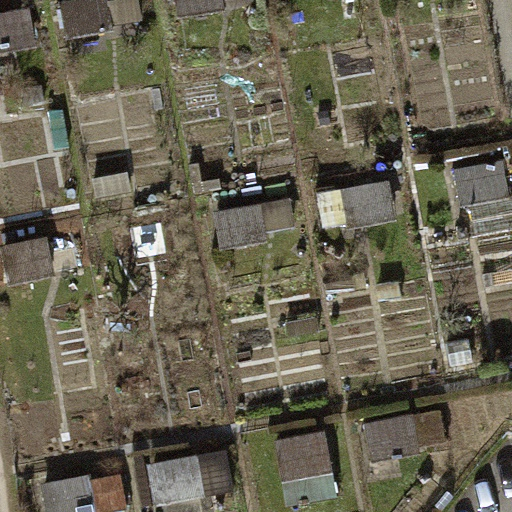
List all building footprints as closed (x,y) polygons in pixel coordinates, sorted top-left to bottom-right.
[(66,0),(72,32),(149,20),(145,0),(66,0)] [(186,0),(188,11),(260,2),(260,0),(186,0)] [(0,46),(43,38),(36,3),(0,10),(0,46)] [(464,202),(511,189),(511,156),(511,153),(455,167),(464,202)] [(329,224),(403,215),(398,176),(324,184),(329,224)] [(219,203),(224,238),(303,229),(298,193),(219,203)] [(422,450),(420,416),(373,420),(375,453),(422,450)] [(280,434),(294,504),(346,494),(332,424),(280,434)] [(48,479),(53,511),(133,511),(127,467),(48,479)]
